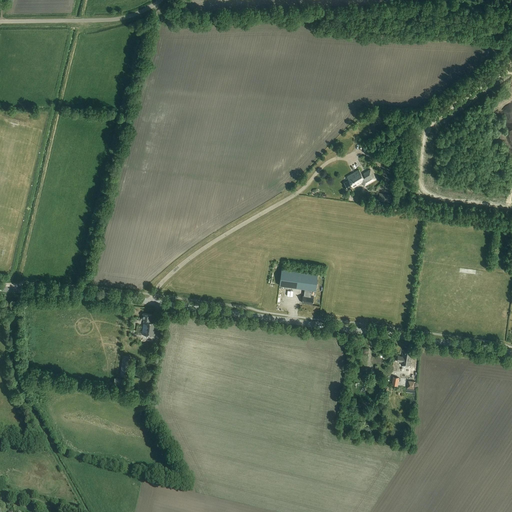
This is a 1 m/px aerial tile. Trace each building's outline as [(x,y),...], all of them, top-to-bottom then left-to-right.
[(349,180),(344,183),(348,189),(352,187),(353,188),(362,182),(364,185),(375,179),(370,170),(364,174),(365,177),(363,178),(359,170),(347,177),(349,180)] [(391,195),(379,193),(378,201),(390,203),(391,195)] [(282,270),(280,286),(315,290),(317,275),(282,270)] [(314,298),(303,296),(302,303),(313,304),(314,298)] [(143,314),(142,320),(143,320),(143,321),(144,321),(144,322),(143,322),(142,335),(155,336),(156,321),(151,320),(152,315),(143,314)] [(399,356),(398,356),(397,362),(401,362),(401,365),(410,367),(410,361),(409,361),(410,351),(403,350),(402,355),(403,355),(403,357),(399,357),(399,356)] [(130,357),(124,356),(121,375),(127,376),(130,357)]
